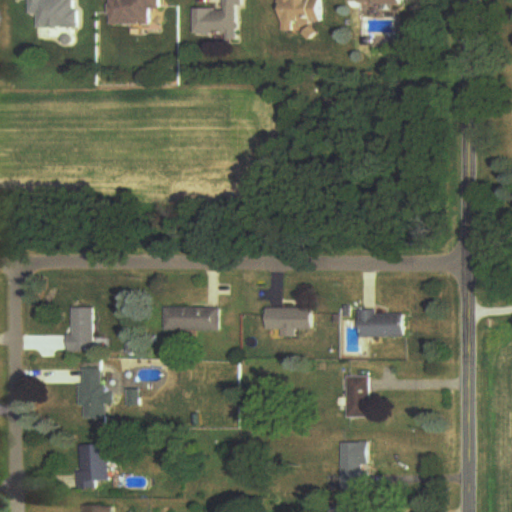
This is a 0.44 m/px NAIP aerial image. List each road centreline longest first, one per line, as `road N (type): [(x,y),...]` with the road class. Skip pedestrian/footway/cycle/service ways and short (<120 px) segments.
road 1 (tertiary): [(473,511),(477,0)]
road 2 (residential): [(472,270),(0,265)]
road 3 (residential): [(16,265),(15,511)]
